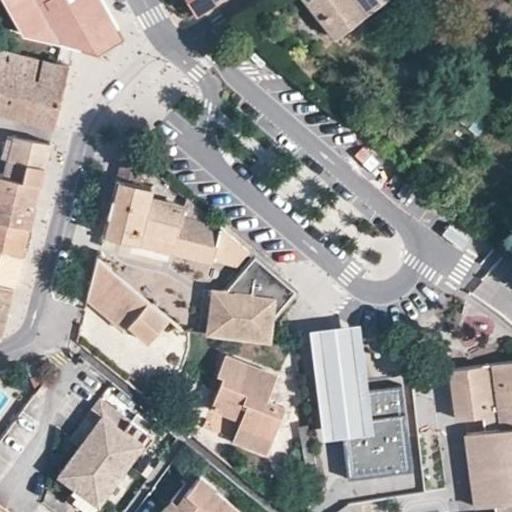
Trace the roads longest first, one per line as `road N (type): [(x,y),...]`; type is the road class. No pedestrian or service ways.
road 1 (residential): [(33,322),(87,117),(131,80)]
road 2 (residential): [(131,80),(329,259)]
road 3 (residential): [(377,205),(188,39)]
road 4 (residential): [(329,259),(368,293),(390,291),(404,279),(418,238),(377,205)]
